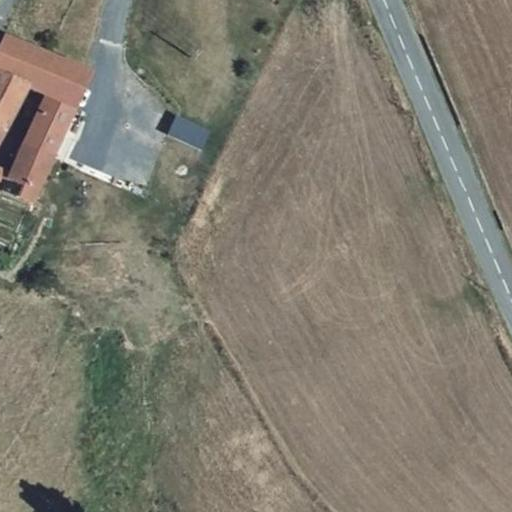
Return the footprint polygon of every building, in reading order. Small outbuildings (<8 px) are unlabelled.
[(79,72),(7,37),(0,51),(0,74),(15,81),(37,93),(65,104),(79,72)] [(0,110),(15,81),(0,74),(0,110)] [(65,104),(37,93),(12,147),(39,160),(42,155),(64,106),(65,104)] [(77,112),(64,106),(42,155),(55,161),(77,112)] [(12,147),(0,174),(0,177),(26,190),(39,160),(12,147)]
